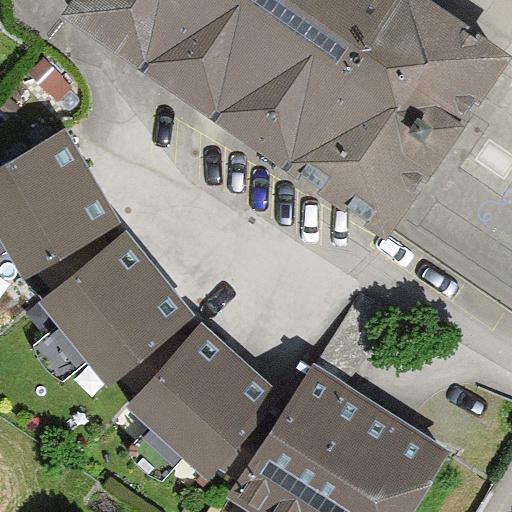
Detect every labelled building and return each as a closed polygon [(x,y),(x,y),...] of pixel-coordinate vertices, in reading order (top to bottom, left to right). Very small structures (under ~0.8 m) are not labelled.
[(52,0),(385,227),(508,48),(437,0),(52,0)] [(0,160),(0,262),(9,280),(114,224),(62,127),(0,160)] [(30,298),(98,388),(190,319),(122,230),(30,298)] [(122,406),(193,477),(275,395),(205,324),(122,406)] [(224,511),(401,511),(438,445),(295,366),(217,508),(224,511)]
